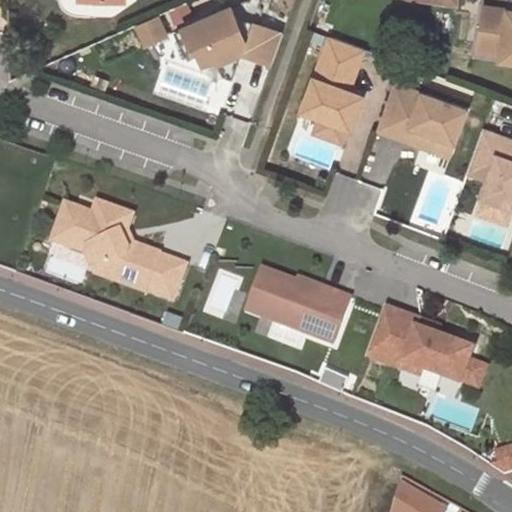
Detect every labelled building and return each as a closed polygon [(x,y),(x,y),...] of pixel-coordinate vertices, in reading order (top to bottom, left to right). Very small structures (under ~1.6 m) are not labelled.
[(274,63),(285,32),(254,21),(253,25),(240,20),(234,6),(177,31),(188,56),(201,50),(206,63),(218,58),(226,75),(235,78),(244,52),(274,63)] [(503,55),(502,60),(511,61),(511,10),(509,10),(484,7),(478,46),(503,50),(503,55)] [(169,35),(160,15),(140,23),(149,44),(169,35)] [(366,49),(331,36),(303,111),(352,129),(364,96),(350,91),(366,49)] [(503,50),(478,46),(477,51),(503,55),(503,50)] [(468,110),(396,83),(379,130),(408,141),(409,136),(424,141),(422,146),(451,157),(468,110)] [(511,140),(484,130),(468,172),(489,180),(482,198),(511,208),(511,140)] [(409,136),(408,141),(422,146),(424,141),(409,136)] [(103,267),(107,277),(147,291),(147,290),(174,300),(187,265),(160,255),(161,253),(134,244),(130,242),(127,243),(121,230),(128,212),(98,201),(94,213),(66,203),(58,226),(75,231),(72,239),(88,246),(86,252),(93,267),(98,269),(99,269),(103,267)] [(134,214),(128,212),(121,230),(127,243),(130,242),(134,244),(128,230),(134,214)] [(75,231),(58,226),(53,239),(86,252),(88,246),(72,239),(75,231)] [(96,273),(107,277),(103,267),(99,269),(98,269),(96,273)] [(335,343),(352,297),(323,286),(321,290),(264,268),(248,310),(335,343)] [(204,310),(224,317),(239,277),(220,269),(204,310)] [(421,320),(386,307),(368,356),(421,375),(424,368),(462,383),(470,361),(475,348),(418,327),(421,320)] [(470,361),(462,383),(478,389),(486,367),(470,361)] [(501,462),(511,458),(511,447),(498,453),(501,462)] [(505,474),(511,472),(511,458),(501,462),(491,466),(505,474)] [(407,479),(390,511),(449,511),(454,503),(407,479)]
